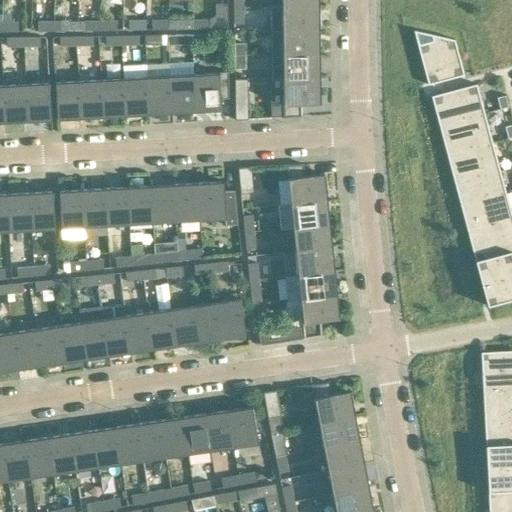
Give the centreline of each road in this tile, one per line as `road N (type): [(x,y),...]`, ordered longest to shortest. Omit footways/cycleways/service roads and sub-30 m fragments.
road 1 (residential): [(0,410),(384,351)]
road 2 (residential): [(0,157),(362,137)]
road 3 (residential): [(384,351),(362,137)]
road 4 (residential): [(415,511),(384,351)]
road 5 (residential): [(362,137),(360,0)]
road 6 (residential): [(384,351),(511,329)]
